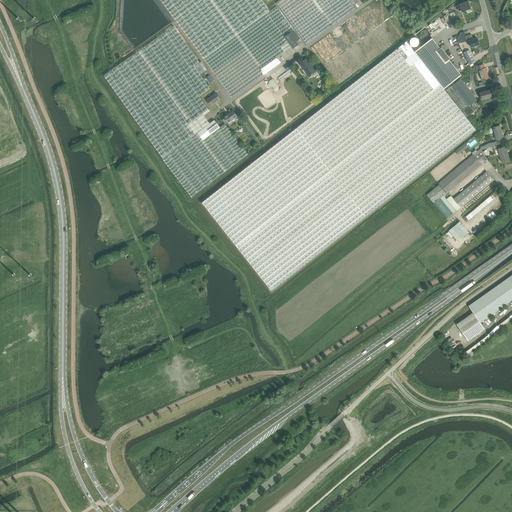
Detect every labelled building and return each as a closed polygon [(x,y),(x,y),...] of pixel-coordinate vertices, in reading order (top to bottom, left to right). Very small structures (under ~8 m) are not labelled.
[(161,0),(232,98),(281,63),(277,57),(292,47),(285,37),(294,30),(277,7),(270,12),(268,9),(264,4),(261,0),(161,0)] [(280,0),(277,3),(307,44),(355,9),(348,0),(280,0)] [(462,12),(471,8),(468,1),(459,5),(457,6),(459,11),(462,10),(462,12)] [(450,14),(452,20),(458,17),(455,11),(450,14)] [(174,27),(104,76),(192,197),(248,154),(225,124),(220,127),(203,140),(198,133),(209,125),(210,123),(203,113),(208,109),(199,96),(210,88),(200,74),(194,67),(200,63),(174,27)] [(292,47),(293,49),(299,45),(297,42),(300,39),(294,30),(285,37),(292,47)] [(461,33),(458,38),(459,44),(464,42),(469,41),(470,44),(471,47),(479,45),(477,38),(473,39),(472,35),(466,36),(465,32),(461,33)] [(438,34),(432,38),(440,48),(446,44),(438,34)] [(432,38),(415,52),(444,89),(461,75),(432,38)] [(476,130),(444,89),(415,52),(406,42),(202,203),(237,247),(272,291),(476,130)] [(464,53),(469,64),(475,61),(469,50),(464,53)] [(307,58),(299,64),(309,77),(313,74),(314,75),(315,75),(317,74),(317,73),(316,72),(307,58)] [(200,63),(194,67),(200,74),(207,69),(201,62),(200,63)] [(482,80),(489,78),(486,68),(485,68),(484,65),(476,67),(478,75),(480,75),(482,80)] [(464,111),(469,107),(477,100),(461,79),(447,90),(464,111)] [(482,99),(492,96),(490,90),(480,93),(482,99)] [(211,106),(221,99),(216,93),(207,100),(211,106)] [(470,107),(464,112),(467,117),(474,111),(470,107)] [(224,117),(225,118),(223,120),(226,124),(228,122),(228,123),(238,117),(233,110),(224,117)] [(209,125),(198,133),(203,140),(220,127),(214,120),(210,123),(209,125)] [(495,140),(503,137),(500,126),(492,128),(495,140)] [(502,163),(510,160),(506,147),(498,149),(502,163)] [(439,184),(446,192),(447,193),(481,165),(481,164),(487,159),(480,150),(473,155),(439,183),(439,184)] [(461,208),(494,180),(487,171),(454,199),(461,208)] [(427,195),(433,203),(439,198),(443,195),(446,192),(439,184),(427,195)] [(443,195),(439,198),(453,214),(457,211),(447,199),(443,195)] [(451,196),(447,199),(457,211),(460,208),(451,196)] [(470,213),(466,217),(469,220),(493,200),(490,196),(486,200),(470,213)] [(439,198),(433,203),(447,219),(453,214),(439,198)] [(460,221),(449,231),(449,232),(458,242),(469,232),(460,222),(460,221)] [(511,300),(511,275),(469,306),(473,312),(457,324),(469,341),(485,329),(481,322),(511,300)]
